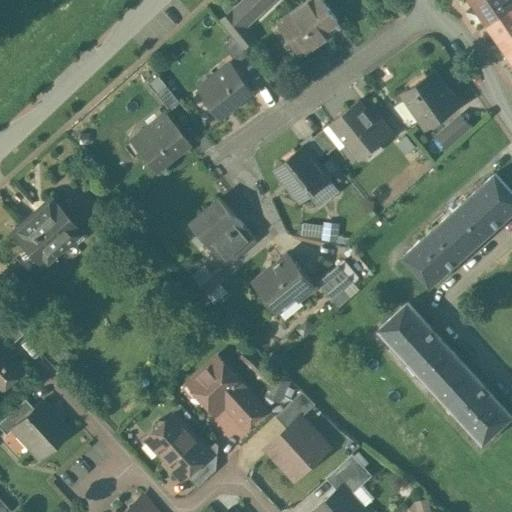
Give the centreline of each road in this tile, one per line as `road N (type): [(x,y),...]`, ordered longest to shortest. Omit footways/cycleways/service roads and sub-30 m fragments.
road 1 (residential): [(436,9),(229,151),(276,217)]
road 2 (residential): [(154,0),(0,144)]
road 3 (residential): [(511,379),(449,296),(511,233)]
road 4 (residential): [(139,464),(182,509),(231,467),(275,511)]
road 5 (residential): [(436,9),(511,118)]
